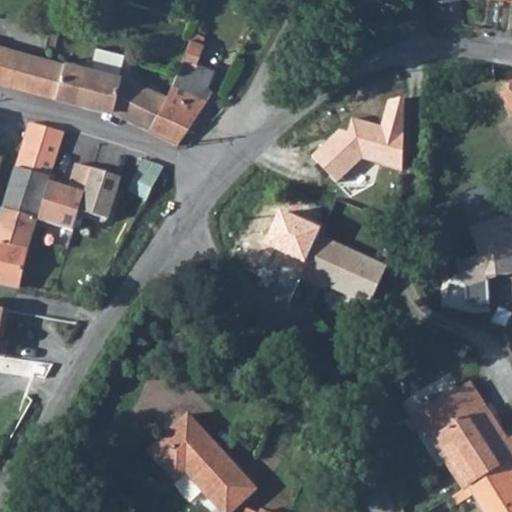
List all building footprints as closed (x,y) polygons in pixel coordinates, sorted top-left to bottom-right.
[(431,0),(433,6),(440,6),(441,11),(461,7),(459,0),(431,0)] [(98,46),(104,22),(90,18),(85,42),(98,46)] [(182,61),(191,65),(201,44),(190,39),(182,61)] [(0,82),(56,98),(64,64),(53,61),(0,46),(0,82)] [(56,98),(82,105),(92,68),(93,62),(87,60),(85,66),(65,61),(64,64),(56,98)] [(178,75),(205,88),(208,82),(207,73),(191,65),(182,61),(178,75)] [(82,105),(114,113),(149,129),(167,98),(124,77),(92,68),(82,105)] [(149,129),(177,141),(212,92),(205,88),(178,75),(167,98),(149,129)] [(511,81),(510,82),(507,92),(502,91),(501,93),(504,103),(511,114),(511,81)] [(334,127),(308,153),(334,180),(358,156),(402,170),(403,134),(404,100),(388,102),(381,125),(347,117),(344,129),(334,127)] [(17,169),(49,178),(64,133),(31,125),(29,132),(17,169)] [(146,199),(164,166),(150,161),(145,172),(138,168),(127,190),(146,199)] [(74,214),(88,171),(73,167),(66,191),(47,185),(35,226),(68,235),(74,214)] [(0,238),(30,245),(35,226),(47,185),(49,178),(17,169),(0,220),(0,238)] [(116,180),(88,171),(74,214),(103,223),(116,180)] [(319,224),(274,206),(260,242),(282,251),(277,263),(298,271),(295,278),(324,290),(326,285),(368,301),(384,260),(315,233),(319,224)] [(511,238),(509,210),(466,226),(476,252),(454,260),(462,287),(511,269),(511,238)] [(0,281),(18,286),(30,245),(0,238),(0,281)] [(407,421),(413,431),(427,422),(468,485),(508,463),(511,460),(511,450),(501,434),(481,406),(461,375),(454,379),(459,388),(450,393),(407,421)] [(149,448),(176,479),(185,470),(223,511),(229,511),(256,487),(188,412),(149,448)] [(468,485),(469,486),(486,511),(511,511),(511,469),(508,463),(468,485)]
